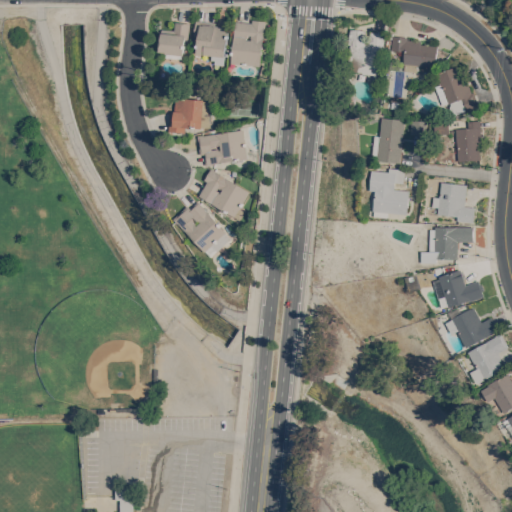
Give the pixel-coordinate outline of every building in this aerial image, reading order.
[(237,21),(253,23),(254,19),(267,20),(267,28),(266,28),(263,61),(264,61),(263,66),(233,63),(237,21)] [(217,25),(231,27),(226,65),(217,64),(217,60),(213,59),(214,57),(202,56),(202,54),(199,53),(201,37),(196,36),(197,20),(218,22),(217,25)] [(163,29),(176,30),(177,21),(191,23),(190,39),(187,39),(185,59),(174,58),(174,57),(168,57),(168,52),(161,52),(163,29)] [(375,83),(375,74),(364,73),(364,72),(350,71),(353,39),(351,38),(352,28),(367,30),(366,43),(370,44),(372,30),(387,32),(381,84),(375,83)] [(422,41),(422,44),(439,46),(436,66),(419,65),(418,71),(406,70),(406,66),(405,66),(404,71),(391,69),(392,61),(405,62),(407,51),(393,50),(394,35),(409,37),(409,39),(422,41)] [(434,79),(439,77),(438,73),(462,64),(472,92),(474,91),(480,107),(468,111),(468,110),(456,115),(455,112),(452,111),(450,107),(452,104),(451,103),(449,103),(449,102),(443,105),(434,79)] [(205,101),(215,101),(213,127),(203,126),(203,128),(186,127),(186,132),(170,131),(171,111),(176,111),(177,97),(205,99),(205,101)] [(350,105),(349,101),(351,98),(354,97),(357,98),(358,102),(357,105),(353,106),(350,105)] [(380,160),(380,158),(375,157),(377,135),(382,135),(384,117),(407,119),(403,162),(380,160)] [(436,134),(435,119),(449,118),(451,133),(436,134)] [(427,135),(413,134),(414,125),(412,125),(412,119),(429,121),(427,135)] [(459,161),(457,128),(469,127),(468,121),(481,120),(483,141),(480,142),(482,159),(459,161)] [(205,154),(201,154),(198,135),(204,134),(204,135),(243,129),(248,158),(213,164),(207,165),(205,154)] [(376,210),(378,190),(373,190),(375,170),(392,171),(392,167),(408,169),(406,183),(398,182),(397,189),(412,190),(409,214),(391,212),(391,217),(377,216),(378,211),(376,210)] [(241,208),(245,211),(240,219),(200,195),(208,181),(205,180),(212,168),(251,191),(241,208)] [(468,184),(466,206),(476,207),(474,222),(458,220),(459,216),(439,214),(440,207),(429,206),(430,196),(441,197),(442,181),(468,184)] [(179,223),(175,219),(189,205),(192,208),(200,201),(204,205),(203,205),(227,232),(232,238),(212,257),(179,223)] [(457,226),(475,226),(474,241),(459,241),(459,259),(438,258),(438,262),(423,262),(423,251),(431,251),(432,229),(436,229),(436,226),(457,226)] [(450,305),(445,306),(436,280),(441,278),(441,276),(462,269),(467,284),(477,281),(477,280),(480,279),(481,283),(482,283),(484,290),(483,290),(485,295),(470,300),(470,299),(451,306),(450,305)] [(460,330),(454,333),(448,321),(473,307),(481,323),(493,316),(501,330),(496,333),(496,332),(469,347),(460,330)] [(489,341),(489,340),(497,336),(502,332),(510,347),(500,352),(504,359),(501,360),(506,369),(482,382),(475,371),(480,368),(471,351),(489,341)] [(490,385),(510,373),(511,376),(511,408),(507,412),(498,397),(493,400),(486,388),(491,385),(490,385)] [(511,428),(510,425),(506,428),(503,423),(511,417),(511,428)] [(135,511),(121,511),(121,499),(116,499),(116,486),(135,486),(135,511)]
